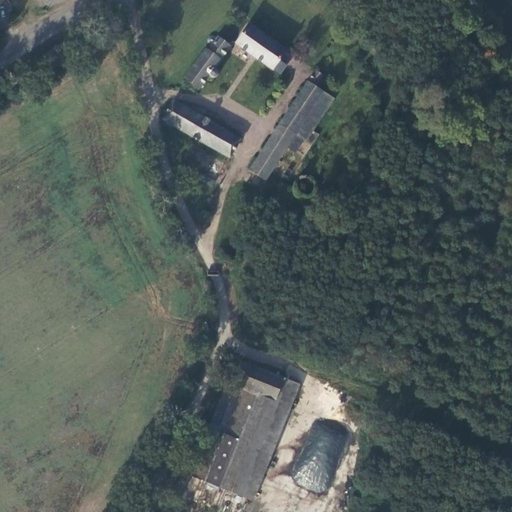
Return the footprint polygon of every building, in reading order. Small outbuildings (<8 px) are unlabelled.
[(281,65),(288,55),(251,28),(238,47),(281,78),(287,69),(281,65)] [(207,52),(186,82),(201,92),(210,80),(212,81),(218,82),(220,80),(220,76),(218,73),(215,71),(232,48),(213,35),(211,35),(209,38),(209,41),(210,44),(214,47),(209,53),(207,52)] [(287,69),(294,59),(288,55),(281,65),(287,69)] [(287,155),(294,159),(331,106),(314,94),(323,80),(317,76),(296,104),(248,178),(264,188),(287,155)] [(174,105),(165,117),(165,123),(228,161),(238,146),(174,105)] [(227,390),(190,482),(252,506),(298,389),(242,367),(231,392),(227,390)] [(311,425),(294,476),(326,486),(342,435),(311,425)]
